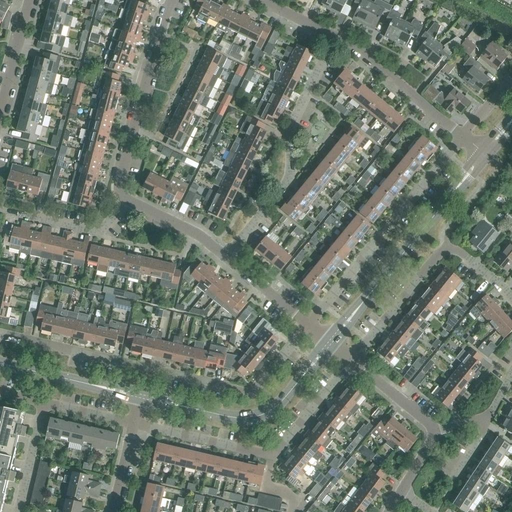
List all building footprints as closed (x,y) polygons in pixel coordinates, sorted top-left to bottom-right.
[(0,20),(2,22),(2,23),(0,29),(8,31),(12,14),(8,12),(10,7),(4,4),(5,2),(5,1),(2,0),(0,0),(0,1),(0,20)] [(52,0),(49,11),(66,16),(69,5),(52,0)] [(127,0),(124,9),(125,10),(148,18),(150,13),(147,12),(149,6),(137,2),(130,0),(127,0)] [(209,19),(216,4),(211,1),(211,0),(198,0),(195,7),(201,10),(197,18),(207,23),(209,19)] [(330,11),(335,0),(323,0),(321,4),(323,5),(322,7),(330,11)] [(335,0),(330,11),(338,15),(339,13),(341,14),(346,4),(351,7),(354,0),(335,0)] [(353,20),(363,25),(374,4),(368,0),(367,0),(355,0),(353,6),(358,9),(353,20)] [(375,0),(374,4),(363,25),(374,30),(381,15),(387,17),(392,7),(383,2),(379,0),(375,0)] [(216,4),(209,19),(218,24),(227,6),(223,4),(222,7),(216,4)] [(227,6),(218,24),(216,28),(226,33),(228,29),(235,15),(236,14),(230,11),(231,9),(227,6)] [(125,10),(122,20),(142,27),(144,21),(147,22),(148,18),(125,10)] [(395,42),(405,22),(400,20),(402,15),(391,10),(385,21),(391,24),(384,37),(386,37),(386,36),(395,41),(395,42)] [(49,11),(46,21),(64,26),(71,28),(74,17),(66,16),(49,11)] [(236,14),(235,15),(228,29),(238,33),(246,16),(242,14),(241,16),(236,14)] [(246,16),(238,33),(247,38),(255,23),(249,21),(251,18),(246,16)] [(121,20),(118,30),(141,38),(143,34),(140,33),(142,27),(122,20),(121,20)] [(64,26),(46,21),(43,32),(61,36),(64,26)] [(405,22),(395,42),(396,41),(406,46),(412,35),(418,37),(423,26),(413,21),(410,25),(405,22)] [(425,61),(439,44),(434,40),(441,25),(436,22),(428,32),(427,31),(418,41),(423,45),(416,54),(417,55),(418,54),(426,60),(425,61)] [(260,26),(255,23),(247,38),(257,43),(255,48),(261,50),(272,29),(262,24),(260,26)] [(113,40),(135,47),(137,42),(139,43),(141,38),(118,30),(116,29),(113,40)] [(274,46),(279,36),(281,33),(275,30),(268,43),(274,46)] [(61,36),(43,32),(41,43),(46,44),(45,50),(61,55),(66,38),(61,36)] [(439,44),(425,61),(425,62),(426,61),(435,68),(443,59),(447,63),(464,42),(458,37),(447,44),(444,48),(439,44)] [(460,48),(469,56),(477,47),(467,39),(460,48)] [(113,40),(109,50),(110,50),(134,58),(136,54),(133,53),(135,47),(113,40)] [(486,50),(480,57),(496,70),(502,63),(503,63),(508,57),(496,47),(497,46),(492,42),(486,50)] [(268,43),(264,52),(271,56),(275,46),(274,46),(268,43)] [(312,53),(298,45),(295,51),(288,47),(286,52),(308,63),(312,53)] [(229,50),(220,46),(217,50),(227,55),(229,50)] [(208,49),(203,59),(222,68),(227,58),(208,49)] [(132,63),(134,58),(110,50),(108,57),(104,67),(121,73),(123,66),(128,68),(130,62),(132,63)] [(227,55),(237,60),(239,55),(229,50),(227,55)] [(261,51),(256,61),(260,63),(265,54),(261,51)] [(291,59),(288,65),(303,72),(308,63),(286,52),(283,56),(291,59)] [(37,58),(34,68),(51,73),(57,75),(61,58),(44,53),(42,59),(37,58)] [(489,80),(481,74),(482,73),(478,70),(482,66),(470,57),(463,66),(470,71),(463,80),(479,92),(489,80)] [(224,69),(222,68),(203,59),(198,68),(218,78),(219,79),(224,69)] [(280,73),(298,82),(303,72),(288,65),(281,61),(279,65),(281,71),(280,73)] [(448,63),(443,69),(448,74),(453,67),(448,63)] [(243,79),(248,69),(241,66),(237,75),(243,79)] [(34,68),(31,79),(54,85),(57,75),(51,73),(34,68)] [(193,78),(208,85),(213,88),(218,78),(198,68),(193,78)] [(254,72),(249,70),(244,80),(249,82),(254,72)] [(99,89),(120,94),(123,84),(118,82),(120,76),(102,71),(100,78),(102,78),(99,89)] [(274,82),(278,84),(293,92),(298,82),(280,73),(276,71),(274,75),(274,82)] [(345,71),(334,84),(343,92),(354,78),(345,71)] [(233,86),(237,88),(240,81),(242,78),(237,75),(236,75),(231,85),(233,86)] [(188,88),(203,95),(209,98),(213,88),(208,85),(193,78),(188,88)] [(354,78),(343,92),(352,99),(363,86),(354,78)] [(54,85),(31,79),(28,89),(46,94),(51,95),(54,85)] [(244,80),(240,89),(245,91),(249,82),(244,80)] [(75,94),(82,96),(85,85),(78,84),(76,90),(75,94)] [(266,90),(288,101),(293,92),(278,84),(275,90),(268,86),(266,90)] [(363,86),(352,99),(360,106),(371,92),(363,86)] [(206,103),(201,101),(203,95),(188,88),(184,97),(199,105),(204,107),(206,103)] [(46,94),(28,89),(26,100),(43,104),(46,94)] [(92,98),(96,99),(117,105),(120,94),(99,89),(97,96),(93,95),(92,98)] [(435,101),(451,114),(452,113),(448,110),(451,106),(461,114),(471,102),(454,89),(447,98),(441,93),(435,101)] [(269,103),(284,111),(288,101),(266,90),(264,94),(271,98),(269,103)] [(371,92),(360,106),(369,113),(380,99),(371,92)] [(80,106),(82,96),(75,94),(73,104),(80,106)] [(223,105),(227,107),(232,97),(228,95),(223,105)] [(199,105),(184,97),(179,107),(194,114),(199,105)] [(96,99),(93,110),(115,115),(117,105),(96,99)] [(369,113),(377,119),(388,106),(380,99),(369,113)] [(43,104),(26,100),(23,110),(45,116),(48,105),(43,104)] [(284,111),(269,103),(262,100),(254,116),(271,125),(274,119),(279,121),(284,111)] [(219,106),(216,113),(218,115),(223,117),(226,110),(219,106)] [(377,119),(385,126),(396,113),(388,106),(377,119)] [(179,107),(174,117),(189,124),(195,127),(200,118),(194,114),(179,107)] [(23,110),(20,120),(37,125),(42,126),(45,116),(23,110)] [(93,110),(91,120),(112,126),(115,115),(93,110)] [(394,133),(405,120),(396,113),(385,126),(394,133)] [(247,136),(247,135),(262,143),(267,133),(262,131),(265,125),(247,116),(240,132),(247,136)] [(189,124),(174,117),(169,126),(184,134),(191,137),(194,131),(195,127),(189,124)] [(37,125),(20,120),(17,131),(24,133),(22,139),(37,143),(38,136),(35,135),(37,125)] [(91,120),(88,131),(109,136),(112,126),(91,120)] [(184,134),(169,126),(164,137),(169,139),(166,145),(176,149),(183,153),(187,143),(191,137),(184,134)] [(352,126),(345,135),(359,146),(363,149),(370,141),(366,137),(352,126)] [(208,134),(213,136),(215,132),(216,129),(212,127),(208,134)] [(109,136),(88,131),(86,130),(83,140),(106,147),(109,136)] [(213,136),(210,142),(214,143),(216,144),(220,135),(218,134),(215,132),(213,136)] [(213,136),(208,134),(203,143),(208,146),(210,142),(213,136)] [(237,137),(235,142),(257,153),(262,143),(247,135),(247,136),(244,141),(237,137)] [(345,135),(339,143),(352,154),(359,146),(345,135)] [(436,147),(423,136),(415,146),(428,157),(436,147)] [(103,157),(106,147),(83,140),(82,140),(81,143),(84,145),(83,152),(103,157)] [(15,148),(17,148),(28,151),(29,144),(17,141),(15,148)] [(230,151),(237,155),(252,162),(257,153),(235,142),(230,151)] [(339,143),(332,152),(345,163),(352,154),(339,143)] [(428,157),(415,146),(408,155),(421,166),(428,157)] [(80,151),(77,161),(85,163),(101,167),(103,157),(83,152),(80,151)] [(227,157),(225,161),(247,172),(252,162),(230,151),(227,157)] [(332,152),(325,160),(338,171),(345,163),(332,152)] [(421,166),(408,155),(401,163),(414,174),(421,166)] [(325,160),(318,168),(331,179),(338,171),(325,160)] [(247,172),(225,161),(223,165),(230,169),(227,174),(242,182),(247,172)] [(85,163),(82,174),(98,178),(101,167),(85,163)] [(414,174),(401,163),(394,171),(407,182),(414,174)] [(28,193),(32,177),(34,170),(23,167),(21,174),(17,190),(28,193)] [(318,168),(311,177),(325,188),(331,179),(318,168)] [(215,180),(216,180),(238,191),(242,182),(227,174),(220,170),(215,180)] [(21,174),(11,171),(6,187),(10,189),(10,190),(16,192),(16,190),(17,190),(21,174)] [(407,182),(394,171),(387,180),(401,191),(407,182)] [(75,172),(72,182),(95,188),(98,178),(82,174),(75,172)] [(143,188),(153,193),(160,178),(150,173),(143,188)] [(28,193),(38,196),(40,191),(45,192),(49,178),(38,175),(37,178),(32,177),(28,193)] [(170,183),(163,198),(173,203),(175,198),(181,201),(189,185),(173,177),(170,183)] [(311,177),(304,185),(318,196),(325,188),(311,177)] [(160,178),(153,193),(163,198),(170,183),(160,178)] [(221,188),(218,193),(233,201),(238,191),(216,180),(214,185),(221,188)] [(401,191),(387,180),(380,188),(394,199),(401,191)] [(76,194),(92,199),(95,188),(72,182),(71,186),(70,193),(76,194)] [(195,194),(198,188),(193,185),(189,191),(195,194)] [(304,185),(298,193),(311,204),(318,196),(304,185)] [(55,189),(50,188),(47,200),(54,202),(57,190),(55,189)] [(394,199),(380,188),(374,196),(387,207),(394,199)] [(208,195),(206,200),(228,211),(233,201),(218,193),(211,190),(208,195)] [(190,204),(191,204),(195,195),(195,194),(189,191),(183,203),(190,206),(190,204)] [(90,210),(92,199),(76,194),(70,193),(67,204),(90,210)] [(298,193),(290,202),(304,213),(311,204),(298,193)] [(387,207),(374,196),(367,205),(380,216),(387,207)] [(206,200),(206,199),(203,204),(210,209),(208,213),(223,221),(228,211),(206,200)] [(304,213),(290,202),(283,211),(296,222),(304,213)] [(380,216),(367,205),(360,213),(373,224),(380,216)] [(351,224),(364,235),(371,227),(358,216),(351,224)] [(500,232),(505,235),(511,226),(511,221),(508,219),(499,230),(500,231),(497,234),(482,222),(472,234),(475,237),(471,242),(483,252),(500,232)] [(7,231),(3,245),(10,246),(9,249),(20,251),(19,253),(20,253),(27,222),(22,221),(20,229),(14,228),(13,232),(7,231)] [(20,253),(30,256),(35,233),(29,231),(31,223),(27,222),(20,253)] [(290,229),(296,235),(300,230),(294,224),(290,229)] [(344,233),(357,244),(364,235),(351,224),(344,233)] [(42,234),(35,233),(30,256),(41,258),(47,232),(48,227),(43,226),(42,234)] [(41,258),(51,261),(56,237),(51,236),(52,228),(48,227),(47,232),(41,258)] [(62,239),(56,237),(51,261),(62,263),(63,258),(69,232),(64,231),(62,239)] [(69,232),(63,258),(62,263),(72,265),(78,242),(72,241),(73,233),(69,232)] [(337,241),(350,252),(357,244),(344,233),(337,241)] [(78,242),(72,265),(83,268),(90,237),(85,236),(84,244),(78,242)] [(266,237),(255,250),(264,257),(275,244),(266,237)] [(330,249),(344,260),(350,252),(337,241),(330,249)] [(495,261),(507,271),(511,264),(511,244),(510,243),(495,261)] [(264,257),(272,264),(283,251),(275,244),(264,257)] [(87,262),(98,264),(102,248),(91,246),(87,262)] [(107,274),(109,267),(113,251),(102,248),(98,264),(97,271),(107,274)] [(323,258),(337,269),(344,260),(330,249),(323,258)] [(109,267),(115,268),(114,275),(118,276),(119,269),(123,253),(113,251),(109,267)] [(272,264),(281,271),(292,258),(283,251),(272,264)] [(118,276),(128,279),(134,255),(123,253),(119,269),(118,276)] [(144,258),(134,255),(128,279),(139,281),(140,274),(144,258)] [(140,274),(151,277),(155,260),(144,258),(140,274)] [(317,266),(330,277),(337,269),(323,258),(317,266)] [(155,260),(151,277),(161,279),(165,263),(155,260)] [(176,265),(165,263),(160,286),(177,290),(181,272),(175,270),(176,265)] [(194,278),(200,283),(212,268),(208,265),(207,267),(202,263),(198,267),(193,263),(184,274),(183,278),(190,284),(194,278)] [(309,275),(323,286),(330,277),(317,266),(309,275)] [(0,283),(14,287),(16,276),(19,277),(20,270),(16,269),(6,267),(5,273),(0,272),(0,283)] [(196,287),(205,293),(219,277),(214,273),(216,271),(212,268),(200,283),(196,287)] [(439,277),(454,289),(461,280),(446,268),(439,277)] [(302,284),(315,295),(323,286),(309,275),(302,284)] [(61,276),(60,283),(67,284),(68,278),(61,276)] [(205,293),(213,300),(229,281),(225,278),(223,281),(219,277),(205,293)] [(432,285),(448,298),(454,289),(439,277),(432,285)] [(229,281),(213,300),(221,307),(235,290),(231,287),(232,284),(229,281)] [(0,294),(11,297),(14,287),(0,283),(0,294)] [(425,293),(441,306),(448,298),(432,285),(425,293)] [(221,307),(235,318),(240,313),(248,303),(243,299),(246,295),(242,292),(240,294),(235,290),(221,307)] [(431,312),(434,315),(441,306),(425,293),(418,302),(431,312)] [(0,305),(9,308),(11,297),(0,294),(0,305)] [(104,301),(103,304),(114,306),(114,305),(115,300),(116,296),(113,295),(112,295),(106,294),(105,296),(104,301)] [(494,298),(491,300),(487,295),(474,306),(470,312),(476,320),(482,315),(494,303),(497,301),(494,298)] [(502,311),(497,306),(500,304),(497,301),(494,303),(482,315),(489,323),(502,311)] [(411,310),(424,321),(431,312),(418,302),(411,310)] [(9,308),(0,305),(0,322),(9,325),(10,319),(6,318),(9,308)] [(41,330),(52,333),(57,310),(40,306),(36,324),(42,326),(41,330)] [(66,319),(63,335),(73,338),(79,314),(80,308),(76,307),(74,313),(68,312),(66,319)] [(57,310),(52,333),(63,335),(66,319),(60,318),(62,310),(58,309),(57,310)] [(405,318),(423,333),(430,325),(424,321),(411,310),(405,318)] [(509,314),(506,316),(502,311),(489,323),(497,331),(511,317),(509,314)] [(24,327),(32,328),(35,314),(30,313),(27,312),(24,327)] [(79,343),(83,344),(87,324),(81,323),(83,315),(79,314),(73,338),(80,339),(79,343)] [(511,331),(511,322),(511,316),(511,317),(497,331),(504,339),(511,331)] [(87,341),(94,343),(100,319),(95,318),(93,325),(87,324),(83,344),(87,345),(87,341)] [(398,327),(416,342),(423,333),(405,318),(398,327)] [(100,348),(104,349),(108,329),(102,328),(104,320),(100,319),(94,343),(100,344),(100,348)] [(253,333),(259,338),(275,351),(277,348),(276,347),(274,345),(279,340),(275,336),(279,331),(264,319),(253,333)] [(110,321),(108,329),(104,349),(108,350),(109,346),(115,348),(117,343),(123,345),(127,325),(110,321)] [(226,325),(224,335),(231,336),(231,335),(231,334),(232,331),(233,326),(229,325),(227,325),(226,325)] [(142,354),(146,335),(148,330),(130,326),(126,343),(133,344),(131,351),(142,354)] [(391,335),(409,350),(416,342),(398,327),(391,335)] [(142,354),(152,356),(158,332),(153,331),(151,336),(146,335),(142,354)] [(158,332),(152,356),(163,359),(167,343),(161,341),(163,334),(158,332)] [(384,343),(402,358),(409,350),(391,335),(384,343)] [(167,343),(163,359),(174,361),(179,337),(175,336),(173,344),(167,343)] [(179,367),(183,368),(188,347),(182,346),(184,338),(179,337),(174,361),(180,363),(179,367)] [(246,341),(252,346),(265,357),(269,352),(271,353),(273,353),(275,351),(259,338),(255,342),(249,338),(246,341)] [(194,349),(188,347),(183,368),(187,369),(188,365),(195,366),(200,342),(196,341),(194,349)] [(200,342),(195,366),(205,369),(209,352),(203,351),(205,343),(200,342)] [(402,359),(402,358),(384,343),(377,352),(390,363),(394,357),(397,359),(400,356),(402,359)] [(477,349),(488,358),(492,353),(482,344),(477,349)] [(228,349),(211,345),(209,352),(205,369),(216,371),(217,367),(223,368),(227,354),(228,349)] [(260,362),(265,357),(252,346),(245,355),(261,368),(263,365),(263,364),(260,362)] [(462,364),(478,377),(481,374),(478,371),(482,366),(478,363),(483,358),(471,348),(467,354),(466,354),(462,351),(456,358),(462,364)] [(259,370),(261,368),(245,355),(242,359),(240,357),(227,354),(223,368),(237,371),(243,376),(247,371),(251,374),(255,368),(258,370),(259,370)] [(425,375),(432,367),(428,363),(421,372),(425,375)] [(462,364),(455,372),(468,383),(473,377),(476,380),(478,377),(462,364)] [(403,378),(409,382),(417,372),(412,368),(403,378)] [(455,372),(448,381),(464,394),(467,391),(464,388),(468,383),(455,372)] [(411,384),(415,387),(423,377),(419,374),(411,384)] [(448,381),(442,389),(455,399),(459,394),(462,397),(464,394),(448,381)] [(363,395),(348,383),(345,387),(347,389),(343,393),(356,404),(363,395)] [(435,398),(447,408),(451,411),(453,407),(450,405),(455,399),(442,389),(435,398)] [(349,412),(356,404),(343,393),(339,398),(337,396),(334,400),(349,412)] [(329,410),(342,421),(345,423),(352,415),(349,412),(334,400),(331,404),(333,405),(329,410)] [(0,407),(0,511),(1,511),(7,488),(6,487),(7,481),(14,483),(16,473),(11,472),(18,442),(17,442),(18,436),(25,438),(27,428),(22,426),(25,413),(14,410),(0,407)] [(320,417),(336,429),(342,421),(329,410),(326,415),(323,413),(320,417)] [(316,427),(329,437),(336,429),(320,417),(317,420),(320,422),(316,427)] [(511,420),(506,417),(500,428),(511,434),(511,435),(509,440),(511,441),(511,420)] [(387,442),(400,426),(392,419),(389,422),(384,418),(371,434),(377,438),(379,435),(387,442)] [(46,437),(58,439),(62,422),(50,419),(46,437)] [(58,439),(69,442),(73,424),(62,422),(58,439)] [(406,425),(403,423),(400,426),(387,442),(385,444),(394,451),(398,445),(409,432),(404,428),(406,425)] [(69,442),(81,445),(85,427),(73,424),(69,442)] [(81,445),(92,447),(96,430),(85,427),(81,445)] [(307,434),(322,446),(325,449),(332,440),(329,437),(316,427),(312,432),(310,430),(307,434)] [(92,447),(104,450),(108,432),(96,430),(92,447)] [(108,432),(104,450),(115,453),(120,435),(108,432)] [(409,432),(398,445),(407,452),(417,440),(409,432)] [(323,455),(318,451),(322,446),(307,434),(304,437),(306,439),(302,444),(320,458),(323,455)] [(360,435),(353,443),(357,446),(363,438),(360,435)] [(497,437),(491,447),(505,456),(508,452),(511,454),(511,453),(511,447),(497,437)] [(357,446),(353,443),(346,452),(350,455),(357,446)] [(157,444),(154,461),(164,463),(168,446),(157,444)] [(308,463),(312,457),(318,462),(320,458),(302,444),(298,448),(296,447),(293,450),(308,463)] [(179,449),(168,446),(164,463),(175,466),(179,449)] [(491,447),(484,457),(498,466),(501,462),(505,464),(508,459),(505,456),(491,447)] [(189,451),(179,449),(175,466),(185,468),(189,451)] [(313,467),(308,463),(293,450),(290,454),(292,456),(288,460),(301,471),(307,475),(313,467)] [(200,454),(189,451),(185,468),(196,471),(200,454)] [(361,454),(357,451),(344,466),(348,469),(350,471),(357,462),(356,461),(358,457),(361,454)] [(210,456),(200,454),(196,471),(206,473),(210,456)] [(217,475),(221,459),(210,456),(206,473),(217,475)] [(484,457),(478,466),(496,478),(502,468),(498,466),(484,457)] [(227,478),(231,461),(221,459),(217,475),(227,478)] [(279,467),(294,480),(301,471),(288,460),(285,465),(282,463),(279,467)] [(238,480),(242,464),(231,461),(227,478),(238,480)] [(40,462),(39,469),(51,472),(52,465),(40,462)] [(249,483),(253,466),(242,464),(238,480),(249,483)] [(368,470),(372,473),(365,482),(379,492),(385,483),(381,480),(386,474),(372,464),(368,470)] [(259,493),(265,469),(253,466),(249,483),(247,490),(259,493)] [(338,474),(342,478),(348,469),(344,466),(338,473),(338,474)] [(478,466),(472,476),(486,485),(489,480),(492,483),(496,478),(478,466)] [(39,469),(37,476),(49,479),(51,472),(39,469)] [(328,473),(325,477),(329,480),(332,477),(335,478),(338,474),(338,473),(333,469),(329,474),(328,473)] [(70,484),(100,491),(102,484),(88,481),(89,476),(73,472),(71,477),(65,476),(64,482),(70,484)] [(338,474),(335,478),(331,483),(335,486),(342,478),(338,474)] [(37,476),(35,483),(47,486),(49,479),(37,476)] [(465,485),(479,494),(483,497),(489,487),(486,485),(472,476),(465,485)] [(365,482),(359,490),(372,500),(379,492),(365,482)] [(35,483),(34,490),(46,492),(47,486),(35,483)] [(324,491),(328,494),(335,486),(331,483),(324,491)] [(98,498),(100,491),(70,484),(67,496),(84,500),(85,495),(98,498)] [(148,484),(146,495),(162,498),(165,488),(148,484)] [(317,484),(309,494),(314,498),(322,488),(317,484)] [(459,495),(473,504),(477,506),(483,497),(479,494),(465,485),(459,495)] [(34,490),(32,496),(44,499),(46,492),(34,490)] [(353,499),(366,509),(372,500),(359,490),(353,499)] [(317,500),(321,503),(328,494),(324,491),(317,500)] [(259,494),(257,500),(256,506),(262,507),(265,495),(259,494)] [(146,495),(143,505),(160,509),(162,498),(146,495)] [(271,497),(265,495),(262,507),(268,509),(271,497)] [(348,495),(341,504),(346,508),(352,511),(363,511),(366,509),(353,499),(348,495)] [(453,505),(463,511),(467,511),(470,509),(473,511),(477,506),(473,504),(459,495),(453,505)] [(32,496),(30,504),(42,507),(44,502),(44,499),(32,496)] [(277,498),(271,497),(268,509),(274,510),(277,498)] [(283,500),(277,498),(274,510),(280,511),(281,504),(283,500)] [(83,504),(66,500),(63,511),(65,511),(94,511),(95,511),(81,508),(83,504)]
